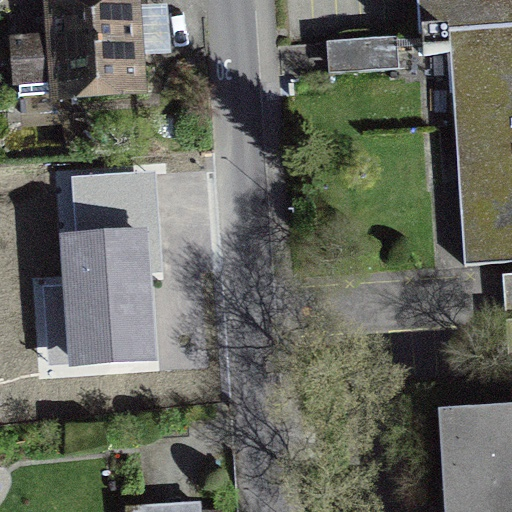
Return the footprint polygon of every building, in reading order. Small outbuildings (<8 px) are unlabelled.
[(56,0),(57,13),(93,10),(92,0),(56,0)] [(511,0),(417,0),(420,36),(422,56),(449,54),(464,266),(511,262),(511,0)] [(130,7),(93,10),(57,13),(53,13),(55,38),(15,41),(19,95),(136,86),(130,7)] [(397,37),(337,42),(339,74),(399,69),(397,37)] [(145,231),(63,236),(72,362),(154,356),(145,231)] [(511,511),(511,408),(439,414),(445,500),(445,511),(511,511)]
